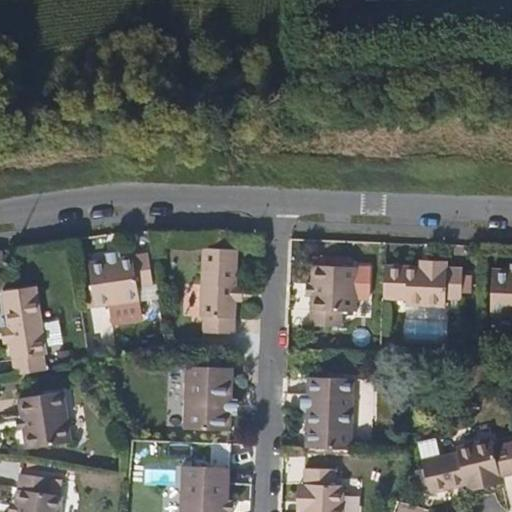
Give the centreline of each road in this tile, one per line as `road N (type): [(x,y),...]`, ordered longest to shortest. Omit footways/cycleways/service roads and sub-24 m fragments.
road 1 (residential): [(276,199),(264,511)]
road 2 (residential): [(276,199),(108,195),(0,212)]
road 3 (residential): [(511,209),(276,199)]
